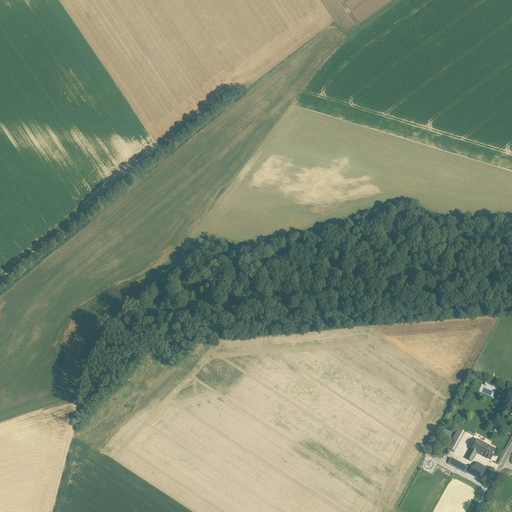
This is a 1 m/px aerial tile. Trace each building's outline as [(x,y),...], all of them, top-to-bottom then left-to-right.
[(458,429),(447,448),(454,452),(465,433),(458,429)] [(486,444),(477,439),(471,449),(476,452),(480,454),(486,444)] [(496,450),(486,444),(480,454),(490,460),(496,450)] [(476,452),(471,449),(466,459),(471,461),(476,452)] [(459,463),(451,458),(448,463),(456,468),(459,463)] [(476,462),(474,467),(472,466),(470,469),(468,473),(480,479),(486,468),(476,462)] [(466,467),(459,463),(456,468),(464,472),(466,467)]
